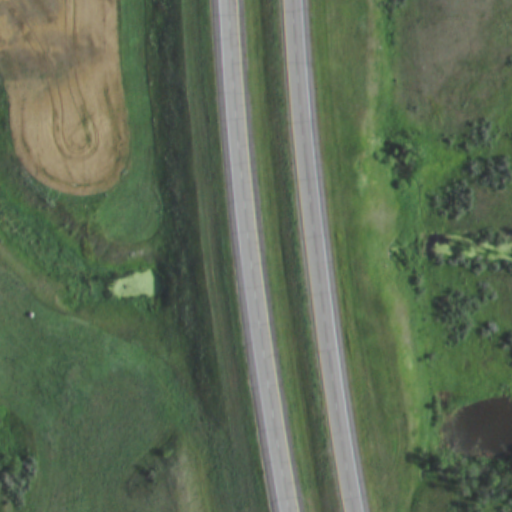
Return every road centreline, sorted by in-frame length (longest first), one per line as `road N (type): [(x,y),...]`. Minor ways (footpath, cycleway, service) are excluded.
road 1 (trunk): [(358,511),(294,0)]
road 2 (trunk): [(232,0),(236,90),(291,511)]
